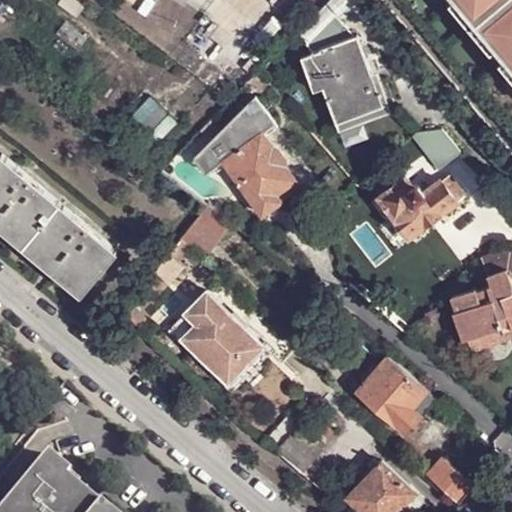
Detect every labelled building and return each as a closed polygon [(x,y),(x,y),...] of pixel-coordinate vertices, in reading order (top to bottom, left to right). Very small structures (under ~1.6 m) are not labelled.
[(467,0),(452,0),(451,1),(492,50),(502,42),(467,0)] [(511,0),(467,0),(502,42),(511,52),(511,53),(511,0)] [(338,124),(389,104),(381,81),(376,83),(358,36),(321,50),(322,52),(302,60),(312,84),(321,80),(324,88),(338,124)] [(511,53),(511,52),(502,61),(511,73),(511,53)] [(321,80),(312,84),(315,91),(324,88),(321,80)] [(213,140),(226,160),(264,132),(277,122),(258,96),(213,140)] [(136,121),(156,142),(176,122),(156,101),(136,121)] [(393,113),(389,104),(338,124),(342,133),(393,113)] [(264,132),(226,160),(265,214),(285,200),(280,192),(294,183),(299,179),(264,132)] [(207,173),(226,160),(213,140),(196,158),(207,173)] [(75,275),(71,279),(83,290),(119,247),(4,152),(0,156),(0,212),(17,227),(14,231),(37,251),(41,246),(75,275)] [(471,188),(457,169),(443,180),(441,179),(425,191),(419,184),(413,184),(406,176),(381,195),(384,199),(383,202),(389,210),(393,210),(395,214),(394,216),(409,236),(424,225),(432,235),(449,221),(441,211),(471,188)] [(204,253),(234,227),(213,203),(183,229),(204,253)] [(0,212),(0,219),(14,231),(17,227),(0,212)] [(177,261),(191,245),(182,236),(168,254),(177,261)] [(37,251),(71,279),(75,275),(41,246),(37,251)] [(511,248),(510,246),(480,256),(489,276),(506,270),(511,284),(511,248)] [(183,265),(177,261),(168,254),(156,268),(171,280),(183,265)] [(511,284),(506,270),(489,276),(486,276),(490,286),(454,299),(458,310),(452,312),(462,340),(467,339),(511,323),(511,325),(511,284)] [(266,346),(208,290),(173,326),(197,350),(195,352),(211,366),(212,365),(232,382),(266,346)] [(511,325),(511,323),(467,339),(472,351),(511,335),(511,325)] [(407,431),(437,398),(389,356),(360,390),(407,431)] [(292,419),(271,441),(279,449),(300,426),(292,419)] [(300,426),(279,449),(309,476),(318,468),(311,461),(323,447),(300,426)] [(70,473),(47,455),(1,511),(2,511),(107,511),(66,479),(70,473)] [(459,503),(475,484),(448,457),(430,475),(459,503)] [(348,495),(366,511),(395,511),(400,507),(404,511),(412,511),(414,510),(425,500),(384,460),(348,495)]
